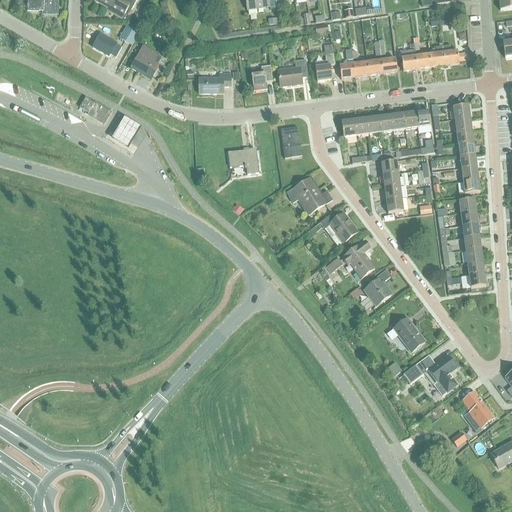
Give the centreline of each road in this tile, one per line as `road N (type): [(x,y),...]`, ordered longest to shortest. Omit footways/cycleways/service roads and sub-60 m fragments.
road 1 (residential): [(489,85),(503,347),(491,367),(478,363),(324,165),(312,108)]
road 2 (tertiary): [(420,511),(313,344),(265,289)]
road 3 (residential): [(67,56),(147,101),(214,120),(312,108)]
road 4 (residential): [(312,108),(489,85)]
road 5 (secondary): [(153,407),(265,289)]
road 6 (secondary): [(0,160),(155,205)]
road 7 (secondary): [(265,289),(209,232),(155,205)]
